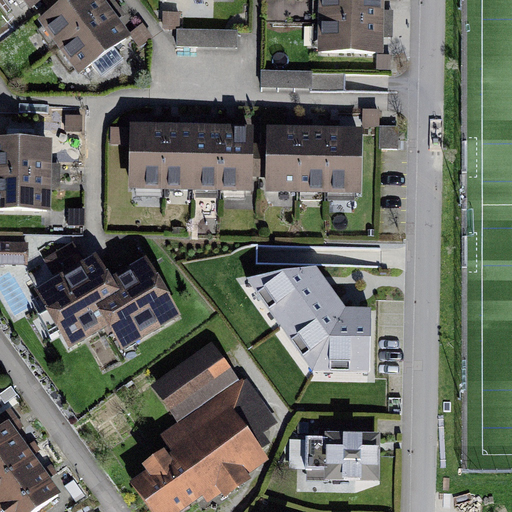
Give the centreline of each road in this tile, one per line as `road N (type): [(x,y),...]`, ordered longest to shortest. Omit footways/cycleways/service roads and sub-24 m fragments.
road 1 (residential): [(437,102),(152,85),(109,98),(92,122),(98,222)]
road 2 (residential): [(423,511),(437,102)]
road 3 (residential): [(119,511),(0,348)]
